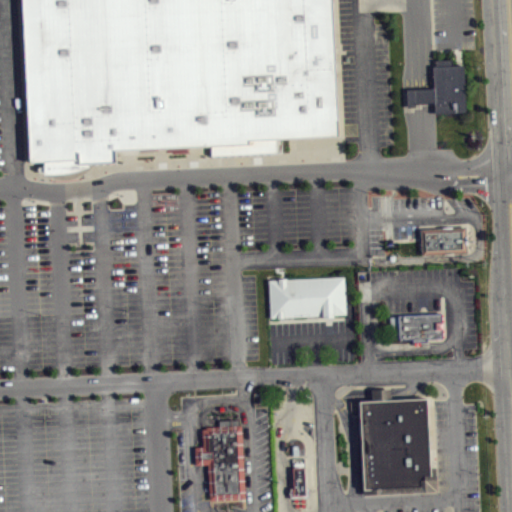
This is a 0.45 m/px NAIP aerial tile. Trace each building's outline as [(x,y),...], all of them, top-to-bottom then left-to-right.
[(42,162),(27,163),(21,0),(333,0),(338,136),(280,138),(280,153),(208,155),(207,145),(114,149),(115,163),(88,164),(80,169),(68,173),(55,174),(42,174),(42,162)] [(435,59),(435,65),(433,66),(433,87),(434,113),(466,112),(464,65),(451,65),(451,59),(435,59)] [(422,228),(423,255),(468,253),(467,226),(422,228)] [(268,279),(270,317),(346,314),(344,275),(268,279)] [(441,313),(443,337),(427,338),(427,342),(413,343),(413,338),(390,339),(389,316),(441,313)] [(359,401),(364,494),(436,490),(435,468),(430,468),(427,397),(392,399),(391,394),(391,388),(372,389),(372,395),(372,401),(359,401)] [(202,427),(242,426),(245,497),(210,499),(208,463),(195,464),(194,446),(203,446),(202,427)] [(292,457),(304,457),(305,495),(292,495),(291,489),(293,489),(292,457)]
